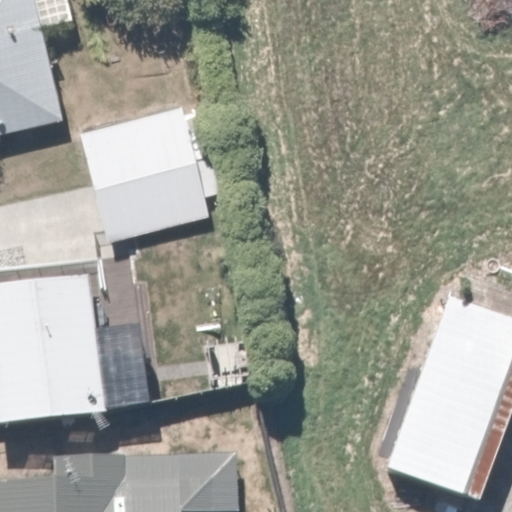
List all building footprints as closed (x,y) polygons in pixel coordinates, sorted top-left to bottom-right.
[(0,0),(0,133),(65,120),(45,25),(74,19),(70,0),(0,0)] [(198,192),(213,188),(190,101),(75,131),(104,242),(205,215),(198,192)] [(93,263),(0,272),(0,430),(108,420),(93,263)] [(511,295),(457,275),(385,471),(480,505),(511,417),(511,295)] [(235,511),(234,459),(84,463),(85,479),(0,481),(0,511),(235,511)]
